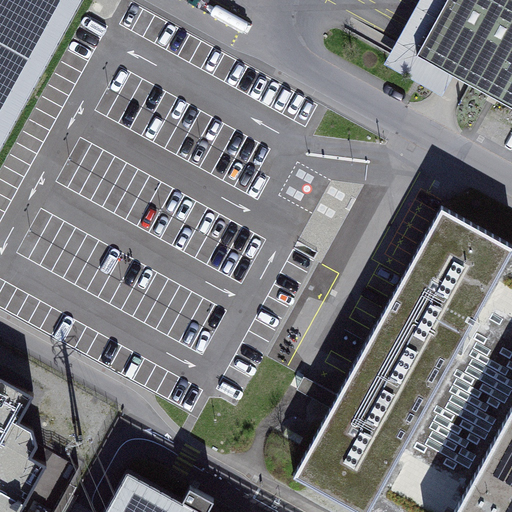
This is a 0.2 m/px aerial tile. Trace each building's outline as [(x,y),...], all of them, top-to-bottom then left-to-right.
[(0,0),(0,146),(80,0),(0,0)] [(511,0),(425,0),(404,38),(511,97),(511,0)] [(12,332),(130,388),(275,85),(109,5),(28,174),(77,197),(12,332)] [(234,174),(187,278),(201,284),(212,262),(233,271),(254,226),(247,223),(256,204),(266,208),(274,192),(234,174)] [(269,182),(164,418),(222,444),(300,270),(313,276),(341,214),(269,182)] [(511,511),(511,248),(444,211),(346,397),(332,423),(313,459),(414,511),(511,511)] [(0,366),(0,511),(28,511),(56,460),(41,453),(45,444),(40,423),(31,418),(43,391),(0,366)] [(221,511),(133,463),(105,511),(221,511)]
